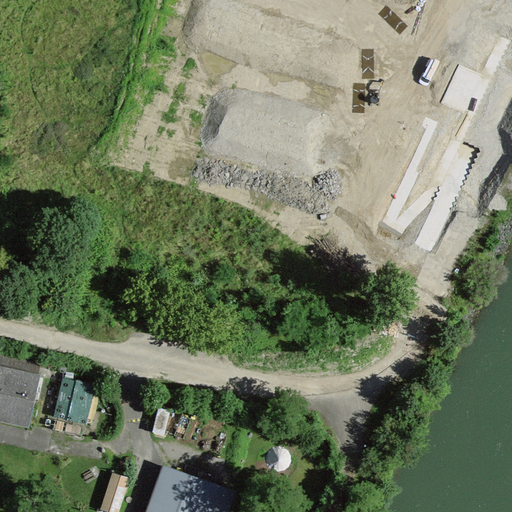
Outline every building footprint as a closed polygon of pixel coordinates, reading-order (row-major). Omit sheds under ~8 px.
[(0,360),(0,372),(36,382),(39,370),(0,360)] [(36,382),(0,372),(0,423),(25,429),(36,382)] [(62,387),(54,421),(81,428),(90,394),(62,387)] [(149,511),(221,511),(226,500),(163,476),(149,511)] [(110,483),(99,511),(113,511),(122,487),(110,483)]
